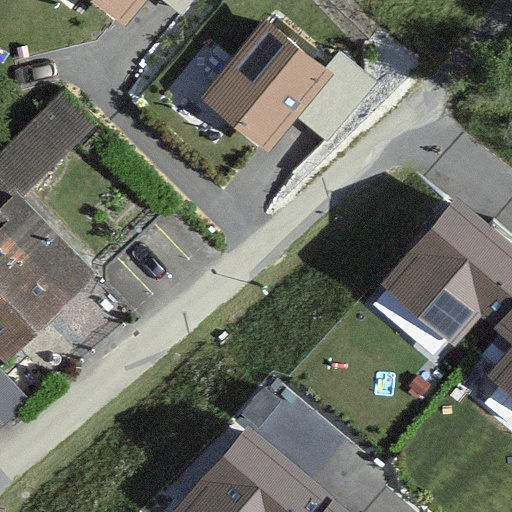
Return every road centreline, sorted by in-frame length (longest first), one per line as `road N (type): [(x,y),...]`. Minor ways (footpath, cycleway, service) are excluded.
road 1 (residential): [(0,485),(115,389),(287,211),(435,105)]
road 2 (track): [(435,105),(506,0)]
